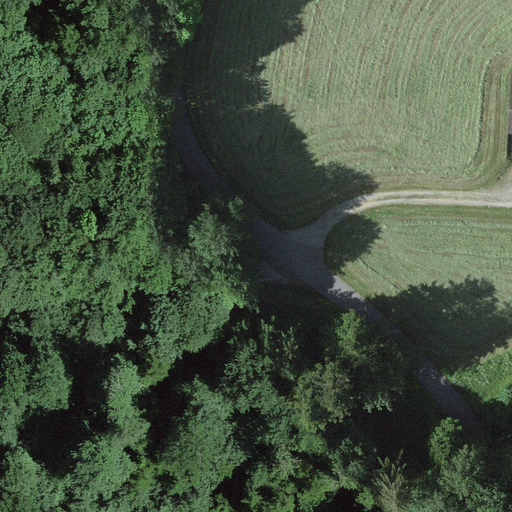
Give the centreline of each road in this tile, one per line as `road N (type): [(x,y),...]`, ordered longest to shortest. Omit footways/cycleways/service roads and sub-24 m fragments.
road 1 (unclassified): [(511,485),(463,413),(398,342),(205,176),(177,120),(175,72),(188,0)]
road 2 (track): [(0,293),(95,282),(240,283),(295,256)]
road 3 (track): [(511,200),(365,200),(333,215),(295,256)]
